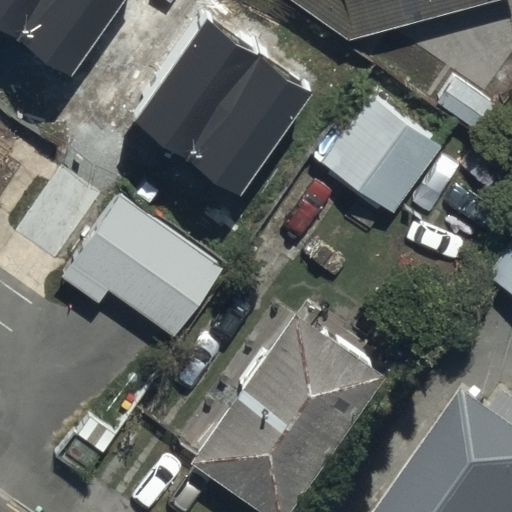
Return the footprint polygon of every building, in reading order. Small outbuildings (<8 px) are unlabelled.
[(0,0),(0,20),(75,73),(126,0),(0,0)] [(306,18),(279,0),(220,0),(209,16),(276,62),(306,18)] [(301,0),(342,28),(450,0),(301,0)] [(138,120),(241,193),(313,92),(210,19),(138,120)] [(320,152),(395,204),(441,138),(366,85),(320,152)] [(0,165),(29,124),(0,103),(0,165)] [(115,190),(59,270),(102,300),(110,289),(172,332),(221,263),(115,190)] [(281,272),(312,293),(360,224),(329,203),(281,272)] [(511,226),(484,267),(511,286),(511,226)] [(188,454),(271,511),(283,511),(384,368),(292,304),(188,454)] [(389,511),(511,511),(511,437),(464,404),(389,511)]
